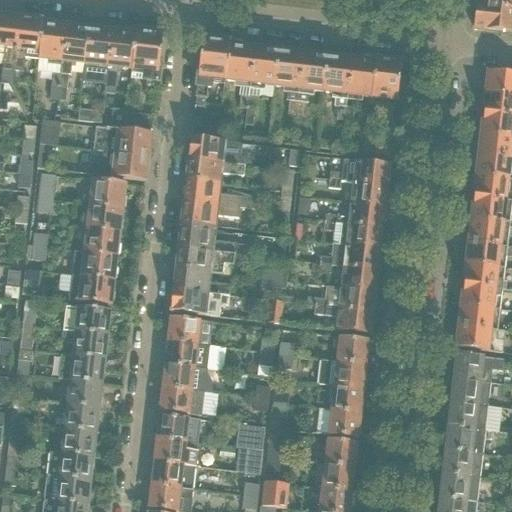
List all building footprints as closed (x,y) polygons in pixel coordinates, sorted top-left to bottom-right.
[(511,0),(476,0),(476,7),(511,11),(511,0)] [(511,11),(476,7),(473,31),(511,35),(511,11)] [(17,19),(0,17),(0,50),(4,51),(2,71),(11,72),(17,19)] [(17,19),(11,72),(23,73),(24,59),(38,60),(42,22),(17,19)] [(38,61),(37,73),(52,74),(52,76),(50,89),(58,90),(65,28),(56,27),(55,24),(42,22),(38,60),(38,61)] [(75,29),(65,28),(58,90),(67,91),(69,69),(75,70),(75,65),(84,66),(88,31),(86,30),(85,27),(77,26),(75,29)] [(105,87),(111,33),(101,32),(100,29),(92,28),(90,31),(88,31),(84,66),(82,84),(105,87)] [(105,87),(104,94),(115,95),(117,78),(117,75),(118,70),(122,71),(124,71),(130,72),(135,33),(123,31),(121,34),(111,33),(105,87)] [(162,36),(135,33),(130,72),(130,76),(141,77),(141,83),(146,84),(145,93),(156,94),(162,36)] [(224,82),(228,43),(202,40),(194,107),(204,109),(205,99),(206,99),(207,91),(212,92),(213,81),(224,82)] [(248,90),(253,49),(243,48),(242,45),(228,43),(224,82),(234,83),(233,88),(248,90)] [(274,88),(278,52),(276,51),(274,49),(266,48),(264,50),(253,49),(248,90),(264,92),(264,87),(274,88)] [(295,117),(302,55),(292,53),(291,50),(282,49),(280,52),(278,52),(274,88),(283,89),(282,94),(287,95),(286,102),(289,102),(287,116),(295,117)] [(302,55),(295,117),(303,118),(304,104),(305,104),(308,104),(308,97),(309,98),(313,98),(313,93),(323,94),(327,58),(325,57),(323,54),(315,53),(313,56),(302,55)] [(345,109),(346,102),(351,60),(340,59),(339,56),(331,55),(329,58),(327,58),(323,94),(332,95),(331,100),(336,101),(335,108),(338,108),(337,121),(344,122),(345,109)] [(362,98),(371,99),(376,61),(363,59),(361,61),(351,60),(346,102),(362,104),(362,98)] [(376,61),(371,99),(380,100),(380,106),(388,107),(385,132),(393,132),(401,64),(376,61)] [(1,82),(0,84),(1,85),(7,86),(8,85),(10,84),(10,83),(10,81),(11,72),(2,71),(1,80),(1,82)] [(10,81),(10,83),(21,84),(23,73),(11,72),(10,81)] [(488,77),(486,95),(511,97),(511,76),(492,74),(488,77)] [(50,89),(49,101),(57,102),(58,90),(50,89)] [(484,106),(483,115),(511,118),(511,97),(486,95),(485,97),(484,99),(483,103),(484,106)] [(240,97),(239,109),(246,110),(246,108),(247,98),(240,97)] [(246,110),(244,126),(253,127),(254,111),(256,99),(247,98),(246,108),(246,110)] [(353,110),(345,109),(344,122),(352,123),(353,110)] [(112,111),(110,126),(124,128),(126,113),(112,111)] [(89,112),(88,123),(100,125),(101,113),(89,112)] [(124,128),(151,131),(153,116),(126,113),(124,128)] [(481,133),(481,136),(511,139),(511,118),(483,115),(482,125),(481,127),(480,131),(481,133)] [(41,122),(39,145),(49,147),(50,147),(52,147),(54,124),(54,123),(41,122)] [(24,127),(23,140),(34,141),(36,129),(24,127)] [(192,127),(190,140),(218,143),(218,142),(218,138),(219,130),(212,129),(192,127)] [(93,152),(113,155),(115,155),(114,158),(148,162),(151,135),(95,129),(93,152)] [(480,147),(478,157),(511,161),(511,139),(481,136),(481,139),(479,140),(478,146),(480,147)] [(23,140),(21,155),(33,156),(34,141),(23,140)] [(190,140),(188,162),(244,169),(244,168),(251,169),(252,160),(245,159),(238,159),(239,157),(240,146),(225,144),(218,143),(190,140)] [(366,154),(391,156),(392,144),(368,141),(366,154)] [(39,145),(36,170),(46,171),(49,147),(39,145)] [(290,152),(288,167),(298,168),(300,153),(290,152)] [(91,165),(90,177),(125,180),(145,183),(148,162),(114,158),(115,155),(113,155),(103,154),(102,166),(99,166),(97,166),(91,165)] [(476,175),(476,178),(511,182),(511,161),(478,157),(477,167),(476,169),(475,173),(476,175)] [(19,160),(18,175),(31,177),(33,162),(19,160)] [(341,176),(340,183),(352,184),(386,188),(387,180),(390,179),(391,171),(388,169),(388,166),(343,161),(341,176)] [(188,162),(185,183),(220,187),(222,176),(243,178),(244,169),(188,162)] [(306,166),(304,179),(314,180),(315,168),(306,166)] [(283,172),(281,188),(291,189),(293,173),(283,172)] [(329,174),(328,182),(340,183),(341,176),(329,174)] [(31,177),(18,175),(17,190),(30,191),(31,177)] [(475,188),(474,199),(511,203),(511,198),(511,182),(476,178),(476,181),(474,182),(474,186),(475,188)] [(340,183),(328,182),(327,191),(339,192),(340,183)] [(90,205),(90,207),(122,210),(122,208),(125,207),(126,199),(123,198),(125,186),(105,184),(92,183),(91,190),(90,205)] [(185,183),(183,203),(239,210),(239,209),(256,211),(257,201),(227,192),(227,197),(219,196),(220,187),(185,183)] [(352,184),(350,205),(383,209),(384,208),(387,207),(388,198),(385,196),(386,188),(352,184)] [(39,188),(38,200),(48,202),(52,202),(53,190),(39,188)] [(17,198),(16,211),(27,212),(29,199),(17,198)] [(280,198),(277,222),(287,223),(290,199),(280,198)] [(471,216),(471,222),(509,226),(511,203),(474,199),(472,209),(471,210),(470,215),(471,216)] [(38,200),(36,215),(50,217),(52,202),(48,202),(38,200)] [(299,200),(297,215),(307,216),(309,201),(299,200)] [(183,203),(180,228),(215,232),(217,218),(238,220),(239,210),(183,203)] [(324,216),(323,223),(381,230),(382,222),(385,221),(386,213),(383,211),(383,209),(350,205),(348,219),(324,216)] [(88,217),(87,231),(119,235),(120,232),(122,231),(123,222),(121,221),(122,210),(90,207),(89,214),(88,217)] [(16,211),(15,225),(26,226),(27,212),(16,211)] [(469,235),(468,246),(506,250),(509,226),(471,222),(470,226),(469,228),(468,233),(469,235)] [(335,234),(334,247),(378,252),(379,251),(382,249),(383,240),(380,238),(381,230),(323,223),(322,232),(335,234)] [(296,226),(294,241),(300,242),(302,227),(296,226)] [(180,228),(178,250),(234,257),(247,258),(248,247),(214,243),(215,232),(180,228)] [(85,241),(84,254),(117,258),(117,256),(120,255),(121,247),(118,245),(119,235),(87,231),(86,236),(85,241)] [(13,233),(12,246),(15,246),(23,247),(25,234),(13,233)] [(34,236),(33,248),(42,249),(44,249),(45,249),(46,250),(48,238),(47,237),(44,237),(34,236)] [(12,246),(10,260),(11,260),(12,260),(22,261),(23,247),(15,246),(12,246)] [(466,264),(466,266),(504,270),(505,259),(511,259),(511,250),(506,250),(468,246),(467,255),(465,256),(465,261),(466,264)] [(331,267),(342,268),(376,272),(377,264),(380,263),(381,255),(378,253),(378,252),(334,247),(332,259),(331,267)] [(33,248),(31,261),(44,263),(45,263),(46,250),(45,249),(44,249),(42,249),(33,248)] [(178,250),(175,272),(210,276),(210,274),(223,276),(224,265),(232,266),(234,257),(178,250)] [(75,253),(72,277),(114,282),(114,280),(117,279),(118,270),(115,269),(117,258),(84,254),(75,253)] [(320,258),(319,266),(331,267),(332,259),(320,258)] [(319,266),(318,273),(331,275),(331,267),(319,266)] [(464,276),(463,287),(501,291),(504,270),(466,266),(465,268),(464,269),(463,274),(464,276)] [(342,268),(340,289),(374,293),(374,292),(377,291),(378,282),(375,281),(376,272),(342,268)] [(8,272),(6,287),(18,288),(20,274),(9,272),(8,272)] [(25,272),(22,296),(37,297),(40,274),(25,272)] [(175,272),(173,291),(229,298),(230,287),(209,284),(210,276),(175,272)] [(260,289),(271,290),(273,275),(261,274),(260,282),(260,289)] [(273,276),(271,289),(282,290),(283,290),(285,275),(273,274),(273,275),(273,276)] [(114,282),(72,277),(69,302),(111,306),(111,304),(114,302),(115,294),(113,292),(114,282)] [(5,287),(4,299),(16,300),(17,300),(18,289),(5,287)] [(461,305),(461,308),(499,313),(501,291),(463,287),(462,296),(461,298),(460,303),(461,305)] [(314,300),(313,308),(371,314),(372,306),(375,305),(376,297),(373,295),(374,293),(340,289),(332,289),(326,288),(325,301),(314,300)] [(173,291),(170,313),(219,319),(220,309),(223,307),(227,308),(229,298),(173,291)] [(265,324),(280,326),(283,304),(268,302),(265,324)] [(110,312),(65,307),(62,331),(64,331),(107,336),(110,312)] [(313,308),(312,316),(337,319),(335,332),(349,334),(368,336),(369,334),(372,333),(373,325),(370,323),(371,314),(313,308)] [(460,318),(458,329),(497,333),(499,313),(461,308),(461,309),(459,311),(459,316),(460,318)] [(6,316),(5,320),(14,321),(16,311),(10,310),(6,316)] [(24,312),(22,326),(34,328),(36,314),(24,312)] [(169,319),(167,344),(209,349),(212,324),(169,319)] [(22,326),(20,341),(32,342),(34,328),(22,326)] [(456,339),(455,345),(456,347),(456,350),(476,352),(494,354),(502,355),(504,343),(505,334),(497,333),(458,329),(457,337),(456,339)] [(62,331),(61,343),(63,343),(74,345),(72,356),(104,360),(107,336),(64,331),(62,331)] [(338,339),(335,365),(365,368),(368,342),(338,339)] [(261,341),(260,355),(274,357),(276,343),(261,341)] [(0,356),(10,358),(11,344),(0,342),(0,356)] [(167,344),(164,367),(194,371),(206,372),(209,349),(167,344)] [(281,344),(279,357),(293,359),(294,345),(281,344)] [(61,355),(59,380),(60,380),(68,381),(101,385),(104,360),(72,356),(64,355),(61,355)] [(260,355),(258,368),(273,369),(274,357),(260,355)] [(0,356),(0,357),(0,365),(1,367),(9,368),(10,358),(0,356)] [(456,356),(453,381),(490,386),(491,372),(503,373),(504,362),(456,356)] [(279,357),(278,370),(291,371),(293,359),(279,357)] [(18,361),(17,375),(28,377),(30,363),(18,361)] [(317,386),(333,388),(362,391),(365,368),(335,365),(320,363),(317,386)] [(164,367),(161,390),(203,395),(211,396),(212,385),(209,384),(207,382),(206,380),(206,372),(194,371),(164,367)] [(17,375),(15,391),(26,392),(28,377),(17,375)] [(66,400),(65,405),(99,409),(101,385),(68,381),(67,389),(66,398),(66,400)] [(453,381),(450,404),(487,409),(490,386),(453,381)] [(256,388),(255,401),(269,402),(270,390),(256,388)] [(333,388),(330,412),(360,416),(362,391),(333,388)] [(203,395),(161,390),(159,413),(200,418),(203,395)] [(273,392),(272,405),(274,406),(276,406),(286,407),(288,394),(273,392)] [(255,401),(253,413),(267,415),(269,402),(255,401)] [(450,404),(447,428),(484,432),(487,409),(450,404)] [(63,427),(62,430),(96,434),(99,409),(65,405),(64,411),(64,416),(63,422),(63,427)] [(272,405),(270,418),(285,419),(286,407),(276,406),(274,406),(272,405)] [(12,411),(11,422),(22,424),(24,412),(12,411)] [(360,416),(330,412),(318,411),(315,435),(357,440),(360,416)] [(158,417),(155,441),(197,446),(200,422),(188,420),(178,419),(158,417)] [(11,422),(9,437),(20,439),(22,424),(11,422)] [(241,427),(238,450),(262,453),(264,430),(241,427)] [(447,428),(444,453),(481,457),(484,432),(447,428)] [(60,449),(60,454),(93,458),(96,434),(62,430),(62,435),(61,447),(60,449)] [(155,441),(153,464),(194,468),(199,469),(202,446),(197,446),(155,441)] [(327,441),(324,466),(354,470),(357,445),(327,441)] [(269,448),(267,460),(279,461),(281,449),(269,448)] [(237,459),(236,465),(246,466),(260,467),(262,453),(238,450),(237,459)] [(50,453),(47,476),(90,481),(93,458),(60,454),(50,453)] [(444,453),(441,477),(479,481),(481,457),(444,453)] [(7,459),(5,472),(17,473),(18,460),(7,459)] [(267,460),(266,472),(278,473),(279,461),(267,460)] [(153,464),(150,487),(192,492),(194,468),(153,464)] [(324,466),(321,491),(351,494),(354,470),(324,466)] [(5,472),(4,487),(15,488),(17,473),(5,472)] [(47,476),(45,501),(87,506),(90,481),(47,476)] [(441,477),(438,500),(476,504),(479,481),(441,477)] [(263,493),(261,508),(274,510),(284,511),(285,511),(287,496),(286,496),(284,496),(278,495),(279,485),(264,483),(263,493)] [(244,485),(243,497),(258,499),(259,486),(244,485)] [(150,487),(147,510),(160,511),(189,511),(192,492),(150,487)] [(321,491),(318,511),(348,511),(351,494),(321,491)] [(256,511),(258,499),(243,497),(241,511),(246,511),(256,511)] [(438,500),(437,511),(474,511),(476,504),(438,500)] [(45,501),(43,511),(86,511),(87,506),(45,501)]
